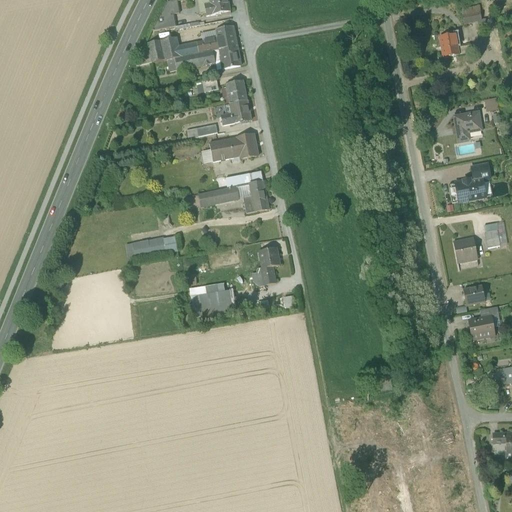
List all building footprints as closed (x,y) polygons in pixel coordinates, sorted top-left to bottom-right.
[(228,0),(209,0),(212,16),(230,13),(228,0)] [(167,3),(152,32),(170,29),(168,23),(174,22),(173,16),(179,15),(177,2),(167,3)] [(480,13),(462,16),(464,25),(481,22),(480,13)] [(233,28),(215,31),(217,40),(208,42),(210,53),(213,52),(237,48),(233,28)] [(217,40),(215,31),(205,33),(207,42),(208,42),(217,40)] [(455,36),(439,40),(442,59),(459,56),(457,47),(455,36)] [(160,42),(164,62),(165,62),(175,60),(180,59),(178,48),(176,39),(160,42)] [(160,42),(148,45),(152,64),(164,62),(160,42)] [(178,48),(180,59),(210,53),(208,42),(207,42),(178,48)] [(470,45),(457,47),(459,56),(471,54),(470,45)] [(237,48),(213,52),(215,63),(219,62),(219,60),(220,59),(223,71),(241,67),(237,48)] [(210,53),(180,59),(175,60),(177,72),(215,65),(215,63),(213,52),(210,53)] [(168,74),(177,72),(175,60),(165,62),(168,74)] [(243,82),(225,86),(229,105),(247,102),(243,82)] [(217,83),(203,86),(204,94),(218,91),(217,83)] [(486,116),(499,113),(497,99),(483,102),(486,116)] [(247,102),(229,105),(231,116),(221,118),(223,127),(251,122),(247,102)] [(478,114),(454,118),(458,143),(469,141),(467,134),(481,131),(478,114)] [(254,136),(236,140),(239,159),(240,161),(258,157),(254,136)] [(236,140),(209,145),(213,164),(239,159),(236,140)] [(480,144),(459,146),(460,155),(481,152),(480,144)] [(490,180),(487,167),(471,170),(474,181),(470,182),(470,181),(462,183),(463,183),(455,185),(459,204),(485,198),(482,181),(490,180)] [(261,173),(248,175),(250,185),(263,182),(261,173)] [(248,175),(225,180),(227,189),(250,185),(248,175)] [(263,183),(249,185),(252,197),(243,199),(246,215),(268,211),(263,183)] [(243,199),(252,197),(249,185),(198,195),(200,207),(243,199)] [(455,185),(448,186),(452,205),(459,204),(455,185)] [(497,232),(506,230),(504,222),(483,226),(485,234),(497,232)] [(506,230),(497,232),(498,240),(499,248),(509,246),(506,230)] [(486,242),(498,240),(497,232),(485,234),(486,242)] [(473,241),(454,245),(454,243),(453,243),(458,266),(458,265),(458,264),(477,260),(477,262),(473,239),(472,240),(473,241)] [(498,240),(486,242),(488,250),(499,248),(498,240)] [(133,245),(132,245),(135,260),(136,260),(135,260),(158,256),(159,256),(156,241),(155,241),(133,245)] [(135,260),(132,245),(117,248),(120,263),(135,260)] [(276,250),(259,253),(262,270),(263,270),(273,269),(279,267),(276,250)] [(273,269),(263,270),(262,270),(261,270),(264,287),(276,284),(273,269)] [(194,286),(193,275),(183,275),(184,286),(194,286)] [(220,284),(202,286),(203,294),(195,295),(197,314),(228,310),(226,291),(221,292),(220,284)] [(482,288),(463,292),(466,307),(485,304),(482,288)] [(490,318),(469,322),(472,341),(494,337),(490,318)] [(511,361),(510,362),(511,367),(501,369),(504,385),(511,383),(511,361)] [(511,434),(497,435),(498,445),(501,444),(501,442),(506,442),(506,454),(508,454),(508,464),(511,463),(511,434)]
